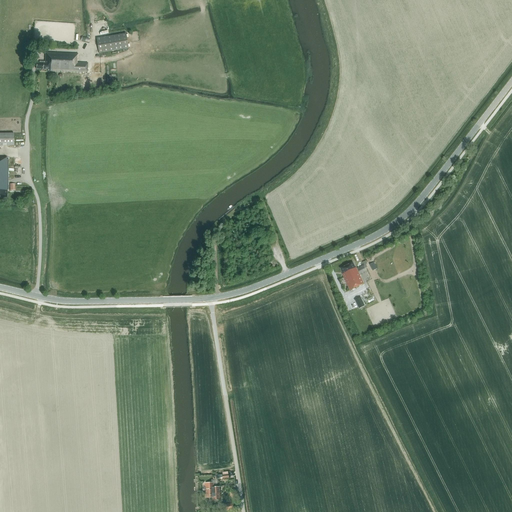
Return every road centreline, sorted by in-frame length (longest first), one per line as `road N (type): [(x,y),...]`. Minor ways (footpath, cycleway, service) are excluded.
road 1 (tertiary): [(210,298),(287,274),(399,220),(511,81)]
road 2 (unclassified): [(243,511),(210,298)]
road 3 (tertiary): [(0,287),(74,301),(210,298)]
